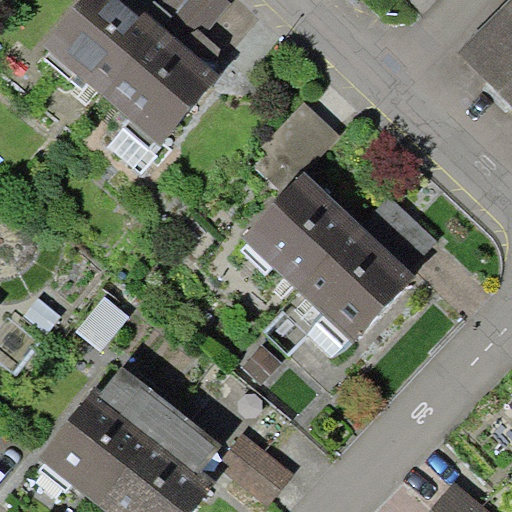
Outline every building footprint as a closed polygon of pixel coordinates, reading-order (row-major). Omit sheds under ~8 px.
[(77,72),(101,93),(160,24),(131,0),(79,0),(43,43),(51,50),(77,72)] [(131,0),(160,24),(163,27),(173,16),(153,0),(131,0)] [(153,0),(173,16),(186,0),(153,0)] [(228,1),(227,0),(186,0),(173,16),(163,27),(189,49),(203,32),(228,1)] [(511,0),(507,0),(456,50),(511,106),(511,0)] [(163,27),(160,24),(101,93),(132,119),(157,140),(160,143),(218,73),(209,65),(189,49),(163,27)] [(223,49),(203,32),(189,49),(209,65),(223,49)] [(77,72),(51,50),(45,58),(70,79),(77,72)] [(251,160),(285,192),(305,171),(340,134),(306,101),(251,160)] [(157,140),(132,119),(124,128),(149,149),(157,140)] [(297,288),(360,222),(305,171),(285,192),(242,236),(249,242),(273,266),(297,288)] [(390,196),(362,225),(409,271),(437,242),(390,196)] [(362,225),(360,222),(297,288),(325,315),(350,338),(353,341),(416,277),(409,271),(362,225)] [(273,266),(249,242),(242,250),(266,273),(273,266)] [(129,317),(104,297),(77,331),(101,351),(129,317)] [(350,338),(325,315),(318,322),(343,346),(350,338)] [(102,390),(95,385),(38,456),(98,504),(174,408),(121,366),(102,390)] [(222,445),(174,408),(98,504),(108,511),(191,511),(215,482),(201,471),(222,445)] [(293,473),(243,433),(218,466),(268,505),(293,473)] [(487,511),(453,483),(428,511),(487,511)]
